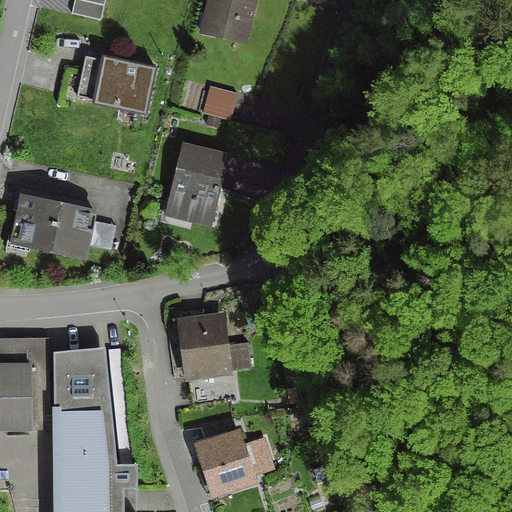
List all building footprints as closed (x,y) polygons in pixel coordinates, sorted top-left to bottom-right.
[(103,0),(76,0),(74,12),(99,18),(103,0)] [(207,0),(204,13),(218,17),(214,32),(243,39),(252,0),(207,0)] [(139,93),(120,89),(124,67),(84,58),(76,97),(116,105),(113,118),(133,123),(139,93)] [(151,65),(139,63),(137,72),(149,74),(151,65)] [(227,121),(234,94),(208,87),(201,114),(227,121)] [(191,213),(190,218),(208,222),(224,156),(181,146),(166,206),(191,213)] [(68,250),(83,253),(91,211),(20,196),(11,240),(27,243),(26,248),(67,256),(68,250)] [(225,372),(225,369),(245,366),(243,345),(222,348),(218,317),(178,323),(186,378),(225,372)] [(0,429),(33,429),(46,429),(45,339),(31,339),(0,339),(0,429)] [(120,511),(121,505),(121,489),(135,489),(134,465),(128,465),(116,349),(105,350),(117,465),(114,465),(102,347),(50,352),(51,414),(56,414),(57,506),(57,511),(120,511)] [(294,392),(286,393),(288,407),(296,406),(294,392)] [(237,434),(195,447),(210,493),(252,480),(237,434)]
